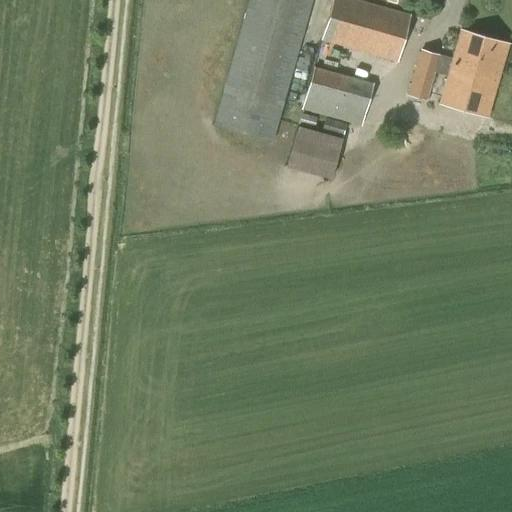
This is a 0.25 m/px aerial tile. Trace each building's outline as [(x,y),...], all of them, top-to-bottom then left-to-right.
[(311,0),(248,0),(213,125),(272,142),(311,0)] [(332,0),(321,40),(398,63),(410,15),(358,0),(332,0)] [(407,95),(426,101),(434,72),(446,76),(438,103),(487,118),(508,44),(460,30),(451,59),(420,49),(407,95)] [(302,109),(360,125),(372,83),(314,67),(302,109)] [(301,114),(298,124),(313,128),(316,118),(301,114)] [(325,118),(321,131),(342,137),(345,124),(325,118)] [(286,167),(330,179),(341,138),(297,126),(286,167)]
